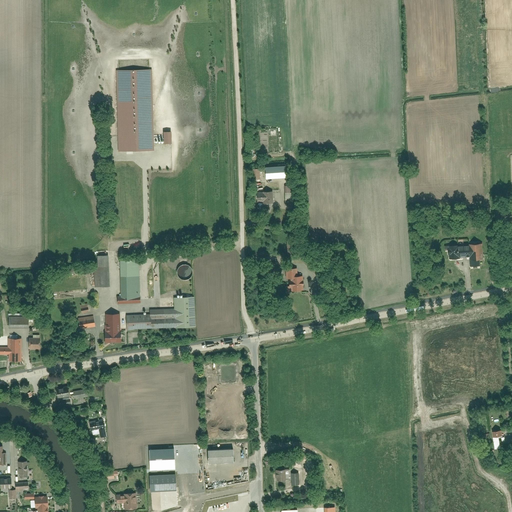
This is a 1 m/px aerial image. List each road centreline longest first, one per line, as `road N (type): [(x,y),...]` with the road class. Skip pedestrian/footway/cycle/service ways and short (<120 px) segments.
road 1 (track): [(233,0),(242,310),(254,340)]
road 2 (track): [(40,0),(41,290),(54,295)]
road 3 (tertiary): [(258,340),(511,288)]
road 4 (tertiary): [(31,374),(258,340)]
road 5 (residential): [(263,511),(258,340)]
road 6 (residential): [(31,374),(41,402),(91,461),(98,511)]
road 7 (track): [(488,198),(483,89),(511,85)]
